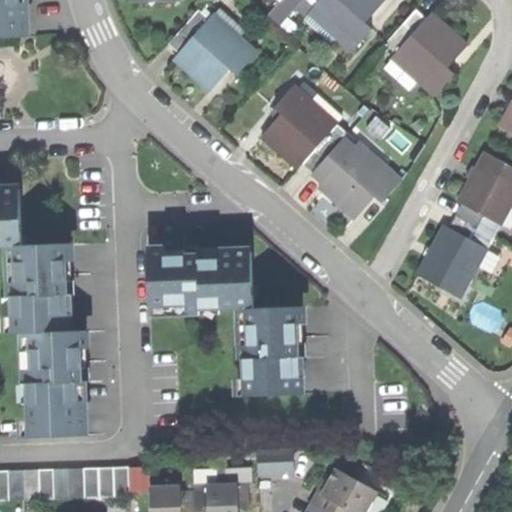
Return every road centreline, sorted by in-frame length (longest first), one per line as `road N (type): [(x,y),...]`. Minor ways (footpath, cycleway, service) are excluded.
road 1 (residential): [(0,455),(118,451),(131,433),(114,129)]
road 2 (residential): [(366,296),(496,69),(502,0)]
road 3 (residential): [(366,296),(136,93)]
road 4 (residential): [(508,424),(366,296)]
